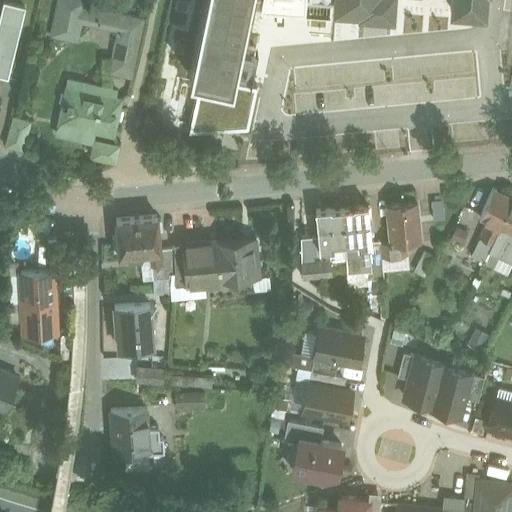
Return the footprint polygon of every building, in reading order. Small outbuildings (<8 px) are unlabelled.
[(85,0),(58,0),(52,33),(76,38),(80,20),(119,28),(111,69),(126,73),(132,46),(138,48),(145,16),(85,3),(85,0)] [(204,0),(190,72),(205,76),(233,82),(234,77),(249,0),(204,0)] [(286,0),(305,1),(305,0),(334,0),(334,4),(359,6),(359,8),(393,10),(393,0),(451,0),(451,6),(485,8),(485,0),(286,0)] [(0,73),(8,76),(21,25),(0,19),(0,73)] [(233,82),(205,76),(203,81),(200,80),(190,127),(249,123),(257,82),(234,77),(233,82)] [(117,87),(69,77),(57,131),(92,139),(94,126),(113,131),(121,96),(115,95),(117,87)] [(14,116),(8,143),(24,147),(30,120),(14,116)] [(118,144),(94,139),(91,154),(115,159),(118,144)] [(511,215),(511,194),(494,186),(480,214),(488,218),(500,224),(506,227),(511,215)] [(418,199),(387,202),(390,238),(390,240),(411,237),(422,236),(418,199)] [(368,202),(355,203),(355,205),(342,206),(345,239),(347,253),(369,251),(369,242),(371,242),(371,239),(368,202)] [(332,205),(316,207),(318,234),(319,246),(330,245),(334,245),(333,240),(345,239),(342,206),(332,207),(332,205)] [(157,213),(117,217),(119,233),(114,234),(115,247),(121,247),(121,251),(126,250),(127,255),(132,259),(142,258),(147,254),(146,248),(151,248),(161,247),(161,246),(159,227),(163,227),(162,217),(158,218),(157,213)] [(511,215),(506,227),(500,224),(488,248),(511,260),(511,215)] [(488,218),(475,244),(486,250),(488,248),(500,224),(488,218)] [(257,234),(218,237),(222,277),(228,277),(229,280),(248,279),(248,275),(261,274),(259,257),(258,257),(256,236),(257,236),(257,234)] [(318,234),(302,234),(303,259),(331,257),(330,245),(319,246),(318,234)] [(217,237),(174,241),(174,245),(175,271),(176,282),(221,278),(221,277),(222,277),(218,237),(217,238),(217,237)] [(411,237),(390,240),(390,238),(379,240),(381,254),(408,252),(407,242),(412,241),(411,237)] [(379,238),(371,239),(371,242),(369,242),(369,251),(371,275),(383,274),(381,254),(379,240),(379,238)] [(174,245),(161,246),(161,247),(151,248),(154,276),(171,274),(170,271),(175,271),(174,245)] [(331,257),(303,259),(303,273),(332,271),(331,257)] [(56,268),(20,270),(21,300),(57,298),(56,268)] [(57,298),(21,300),(23,330),(59,328),(57,298)] [(134,304),(134,303),(116,304),(118,331),(120,331),(121,347),(138,345),(137,336),(153,335),(151,303),(134,304)] [(363,333),(320,324),(315,353),(338,358),(357,362),(363,333)] [(488,331),(475,325),(467,342),(480,348),(488,331)] [(405,332),(393,328),(389,340),(401,344),(405,332)] [(416,353),(404,350),(398,373),(410,376),(416,353)] [(338,358),(315,353),(312,367),(335,372),(338,358)] [(445,361),(416,353),(410,376),(405,395),(432,402),(443,363),(444,363),(445,361)] [(444,363),(443,363),(432,402),(431,405),(460,413),(465,394),(471,371),(444,363)] [(164,368),(138,366),(137,378),(163,380),(164,368)] [(17,375),(0,367),(0,402),(5,405),(17,375)] [(335,372),(312,367),(310,379),(345,386),(347,374),(335,372)] [(485,375),(471,371),(465,394),(478,398),(485,375)] [(212,375),(171,372),(171,382),(211,385),(212,375)] [(345,386),(310,379),(304,408),(346,416),(352,387),(345,386)] [(204,391),(175,392),(175,408),(205,408),(204,391)] [(511,400),(496,396),(488,424),(511,430),(511,400)] [(147,405),(111,407),(114,451),(164,448),(163,436),(149,437),(147,405)] [(324,424),(289,417),(285,437),(298,440),(300,434),(321,438),(324,424)] [(321,438),(300,434),(298,440),(293,468),(324,474),(337,469),(342,442),(321,438)] [(511,511),(511,507),(511,480),(479,477),(475,511),(511,511)] [(369,496),(341,493),(340,505),(322,503),(320,511),(367,511),(368,510),(369,496)] [(462,511),(464,495),(445,493),(443,507),(442,511),(462,511)] [(443,507),(401,503),(399,511),(442,511),(443,507)]
